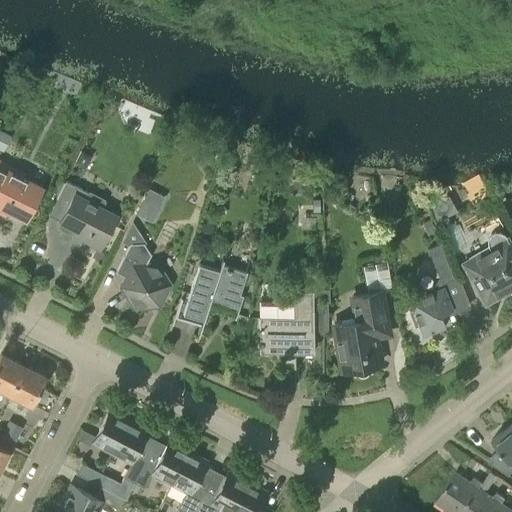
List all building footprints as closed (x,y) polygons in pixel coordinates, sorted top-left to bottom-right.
[(0,131),(0,150),(1,151),(8,136),(0,131)] [(91,158),(81,153),(76,163),(81,166),(87,164),(91,158)] [(0,211),(5,214),(7,210),(23,219),(24,217),(23,217),(38,188),(39,188),(40,187),(21,178),(23,173),(0,161),(0,211)] [(333,177),(333,183),(332,189),(345,190),(345,186),(345,184),(339,177),(333,177)] [(73,233),(84,239),(100,247),(116,217),(83,199),(87,192),(66,181),(57,199),(68,205),(60,221),(75,229),(73,233)] [(143,201),(136,213),(151,221),(157,209),(143,201)] [(211,227),(201,224),(196,237),(206,241),(211,227)] [(146,262),(151,253),(133,225),(125,241),(130,244),(117,269),(127,274),(121,287),(134,307),(159,306),(170,284),(156,262),(146,262)] [(489,249),(491,253),(466,268),(485,301),(502,292),(501,291),(510,285),(511,287),(511,285),(511,248),(506,239),(504,235),(499,232),(494,231),(489,234),(487,239),(487,244),(490,248),(489,249)] [(452,277),(438,242),(426,247),(440,281),(452,277)] [(218,271),(199,264),(183,313),(202,320),(203,321),(210,302),(236,311),(234,318),(235,319),(243,296),(239,295),(246,272),(245,272),(244,275),(221,267),(223,260),(222,259),(218,271)] [(409,301),(413,311),(409,313),(414,325),(418,323),(423,335),(445,326),(440,314),(452,309),(443,287),(430,292),(429,288),(414,294),(416,298),(409,301)] [(261,300),(261,317),(259,317),(259,353),(314,352),(313,290),(293,291),(293,300),(261,300)] [(369,370),(370,365),(380,364),(377,349),(376,349),(373,336),(388,333),(380,291),(352,296),(357,323),(334,327),(337,343),(335,344),(338,360),(340,359),(342,371),(353,369),(355,372),(358,375),(363,376),(367,374),(369,370)] [(0,389),(9,394),(24,365),(2,353),(0,356),(0,389)] [(24,365),(9,394),(31,406),(47,376),(24,365)] [(112,453),(128,420),(109,410),(92,443),(112,453)] [(0,440),(12,447),(22,427),(9,420),(0,437),(0,440)] [(148,430),(128,420),(112,453),(131,463),(123,477),(134,482),(146,459),(135,454),(148,430)] [(491,438),(499,449),(491,456),(491,457),(488,461),(508,475),(511,469),(511,461),(511,460),(511,422),(491,438)] [(156,465),(146,459),(134,482),(144,488),(152,473),(171,483),(188,450),(168,440),(156,465)] [(0,469),(9,451),(0,445),(0,469)] [(207,460),(188,450),(171,483),(187,491),(177,509),(182,511),(193,511),(205,490),(195,485),(207,460)] [(111,478),(105,475),(82,463),(76,474),(100,486),(107,490),(111,478)] [(215,495),(205,490),(193,511),(206,511),(211,504),(226,511),(231,511),(247,481),(228,471),(215,495)] [(472,476),(468,480),(455,471),(435,501),(436,501),(438,498),(448,505),(446,508),(451,511),(461,511),(478,487),(481,482),(472,476)] [(267,491),(247,481),(231,511),(269,511),(259,506),(267,491)] [(100,486),(95,496),(71,484),(60,504),(75,511),(98,511),(104,501),(118,509),(123,498),(107,490),(100,486)] [(493,511),(500,502),(478,487),(461,511),(493,511)] [(511,511),(511,510),(500,502),(493,511),(511,511)]
